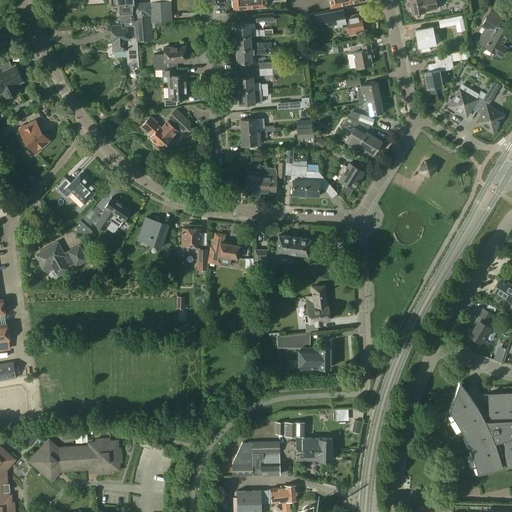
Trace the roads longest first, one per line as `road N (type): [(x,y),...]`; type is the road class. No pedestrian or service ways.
road 1 (tertiary): [(365,511),(376,427),(408,333),(504,169)]
road 2 (residential): [(220,210),(187,205),(118,163),(85,127),(23,0)]
road 3 (residential): [(220,210),(208,11)]
road 4 (residential): [(393,511),(407,410),(435,344)]
road 5 (residential): [(511,214),(435,344)]
road 6 (residential): [(359,217),(220,210)]
road 7 (residential): [(386,0),(411,119)]
road 8 (residential): [(362,338),(359,217)]
